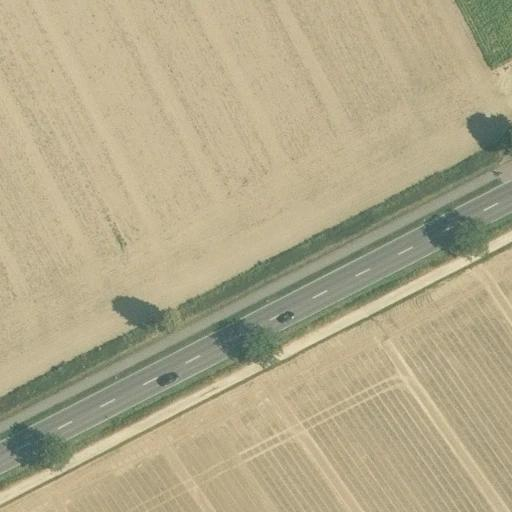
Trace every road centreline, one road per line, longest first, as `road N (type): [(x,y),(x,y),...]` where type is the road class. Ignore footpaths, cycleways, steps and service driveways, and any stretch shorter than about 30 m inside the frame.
road 1 (secondary): [(511,197),(0,461)]
road 2 (track): [(511,239),(0,503)]
